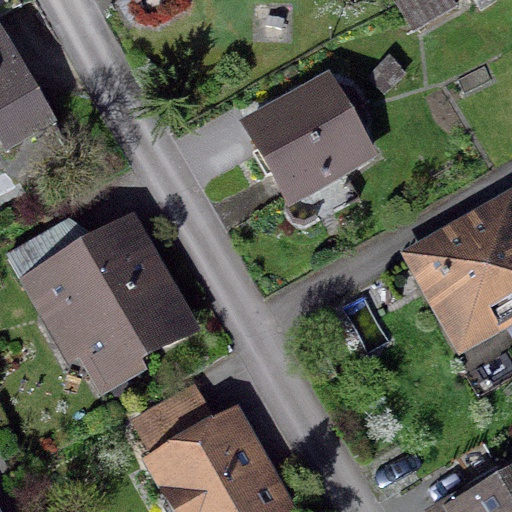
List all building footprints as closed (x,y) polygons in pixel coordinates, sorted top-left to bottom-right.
[(403,0),(396,4),(409,29),(463,0),(403,0)] [(19,103),(0,71),(0,149),(7,160),(41,139),(19,103)] [(359,168),(319,96),(252,132),(292,204),(359,168)] [(511,309),(511,225),(508,219),(417,274),(458,342),(511,309)] [(179,345),(129,247),(52,285),(102,383),(179,345)] [(270,511),(227,420),(147,457),(172,511),(270,511)] [(511,511),(511,476),(451,511),(511,511)]
